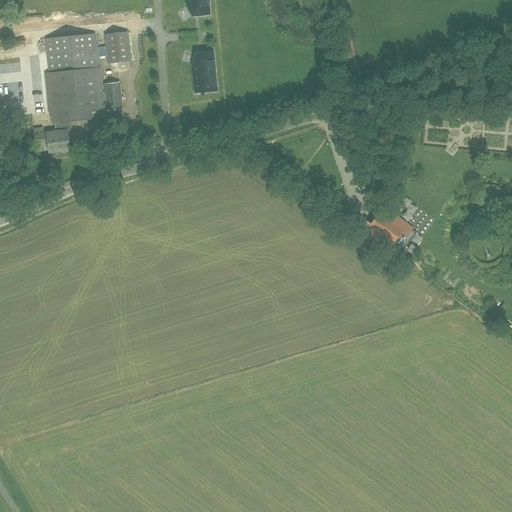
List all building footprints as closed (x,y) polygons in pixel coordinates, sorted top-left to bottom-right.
[(207,0),(186,0),(187,6),(193,16),(209,14),(207,0)] [(128,31),(104,34),(108,64),(132,61),(128,31)] [(45,73),(50,113),(52,113),(53,123),(55,123),(56,130),(59,130),(59,131),(34,134),(35,146),(48,145),(49,153),(70,150),(68,131),(72,130),(71,121),(105,118),(100,68),(99,68),(95,34),(46,39),(49,73),(45,73)] [(24,38),(10,40),(10,46),(25,44),(24,38)] [(197,53),(193,65),(196,93),(216,91),(212,52),(197,53)] [(105,84),(108,110),(123,109),(120,83),(105,84)] [(366,221),(360,229),(384,247),(388,242),(390,240),(391,241),(394,243),(402,233),(407,236),(413,228),(389,210),(383,217),(379,214),(371,224),(366,221)] [(417,233),(412,229),(407,236),(402,233),(394,243),(391,241),(390,240),(388,242),(402,253),(417,233)]
